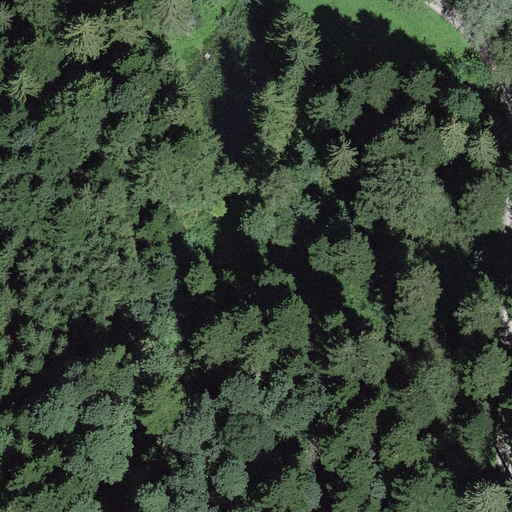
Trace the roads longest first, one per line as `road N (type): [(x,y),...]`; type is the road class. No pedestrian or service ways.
road 1 (track): [(511,192),(497,511)]
road 2 (track): [(76,0),(126,44),(218,188)]
